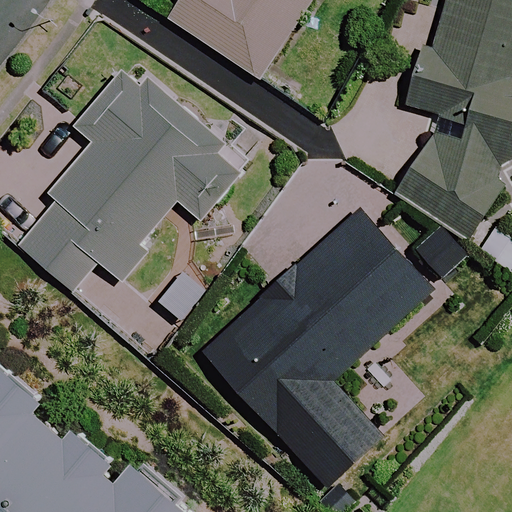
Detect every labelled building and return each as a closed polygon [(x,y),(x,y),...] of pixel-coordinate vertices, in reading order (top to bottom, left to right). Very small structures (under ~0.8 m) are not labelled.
[(315,0),(181,0),(169,18),(263,80),(315,0)] [(511,233),(494,222),(502,210),(511,204),(511,0),(445,0),(423,85),(405,80),(397,113),(441,125),(394,200),(449,230),(434,255),(462,271),(478,247),(511,269),(511,233)] [(207,224),(244,175),(216,153),(223,144),(131,73),(83,135),(99,146),(56,202),(62,206),(27,250),(76,288),(98,260),(123,279),(181,204),(207,224)] [(439,294),(365,212),(209,353),(332,489),(388,439),(339,384),(439,294)] [(184,511),(136,471),(131,477),(0,364),(0,511),(184,511)]
